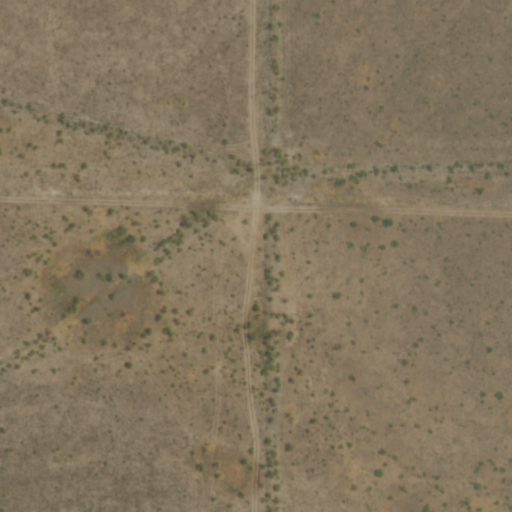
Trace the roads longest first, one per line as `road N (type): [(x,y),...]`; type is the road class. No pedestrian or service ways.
road 1 (track): [(511,133),(166,136),(0,106)]
road 2 (track): [(166,0),(167,511)]
